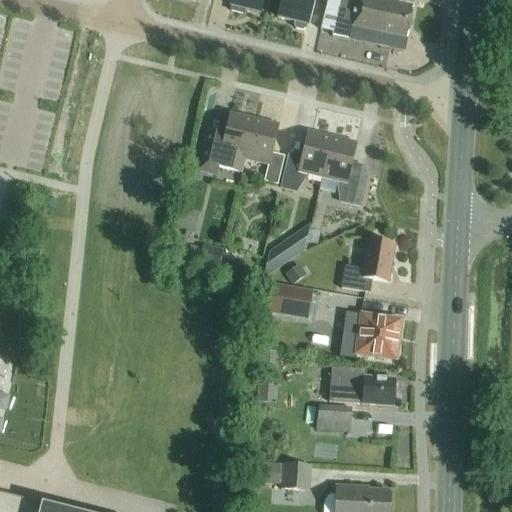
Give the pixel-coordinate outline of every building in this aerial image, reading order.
[(261,15),(264,0),(231,0),(230,7),(232,8),(232,12),(244,15),(245,11),(261,15)] [(282,0),(278,20),(295,24),(294,27),(296,30),(303,32),(306,30),(307,27),(308,27),(314,1),(312,0),(311,0),(282,0)] [(389,0),(339,0),(332,35),(401,50),(403,39),(406,39),(413,8),(398,5),(399,2),(389,0)] [(227,134),(209,129),(199,172),(217,177),(219,169),(241,174),(244,160),(245,160),(255,123),(231,117),(227,134)] [(269,166),(264,183),(278,186),(285,158),(272,155),(279,129),(255,123),(245,160),(269,166)] [(322,179),(331,141),(308,136),(301,162),(289,159),(281,190),(294,193),(299,173),(322,179)] [(355,147),(331,141),(322,179),(345,184),(341,204),(360,209),(367,177),(349,172),(355,147)] [(56,213),(58,202),(50,200),(48,211),(56,213)] [(299,254),(289,239),(268,254),(264,276),(277,267),(278,268),(299,254)] [(344,266),(343,276),(342,276),(340,289),(368,293),(371,281),(386,284),(393,246),(367,241),(362,269),(344,266)] [(219,267),(223,250),(202,246),(198,263),(219,267)] [(297,267),(284,275),(291,286),(304,278),(297,267)] [(310,294),(273,287),(268,314),(306,320),(310,294)] [(346,314),(340,358),(355,360),(356,354),(396,360),(401,322),(362,316),(346,314)] [(330,368),(328,403),(362,405),(392,407),(394,381),(363,379),(364,370),(330,368)] [(351,408),(318,407),(317,421),(350,423),(351,408)] [(281,490),(309,492),(310,466),(282,465),(281,490)] [(387,511),(388,493),(359,491),(359,490),(337,488),(336,496),(329,495),(324,502),(322,511),(387,511)] [(0,511),(72,511),(0,493),(0,511)]
